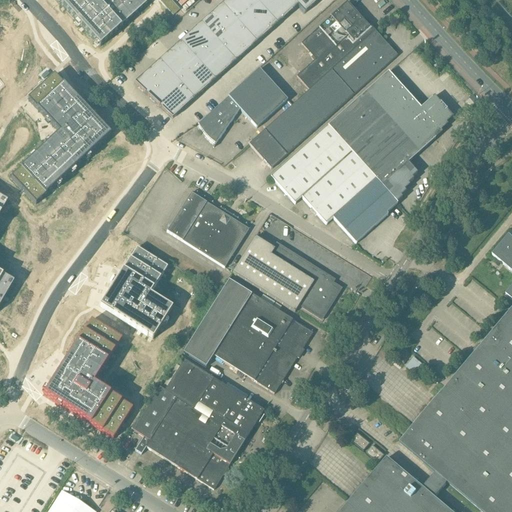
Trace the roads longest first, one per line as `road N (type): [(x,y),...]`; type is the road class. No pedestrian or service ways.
road 1 (unclassified): [(3,416),(43,318),(165,145)]
road 2 (residential): [(246,511),(393,281)]
road 3 (unclassified): [(165,145),(393,281)]
road 4 (residential): [(393,281),(508,106)]
road 5 (unclassified): [(28,0),(165,145)]
road 6 (unclassified): [(167,511),(21,419),(3,416)]
road 7 (tertiary): [(508,106),(408,0)]
